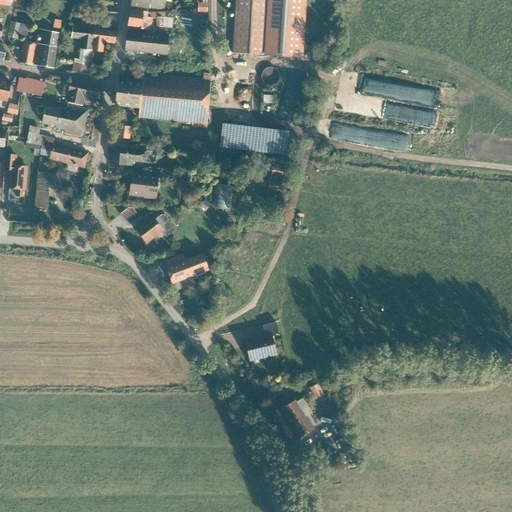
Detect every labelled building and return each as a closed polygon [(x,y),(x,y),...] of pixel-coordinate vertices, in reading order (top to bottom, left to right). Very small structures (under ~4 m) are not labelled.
[(163,0),(130,0),(130,6),(162,10),(163,0)] [(264,0),(233,0),(231,49),(262,51),(264,0)] [(266,0),(263,51),(302,53),(304,0),(266,0)] [(142,11),(130,9),(127,26),(139,28),(142,11)] [(166,16),(166,11),(153,11),(152,18),(159,18),(159,26),(172,27),(172,16),(166,16)] [(20,22),(12,21),(10,33),(17,35),(20,22)] [(90,52),(93,29),(72,27),(71,39),(81,40),(81,50),(90,52)] [(56,47),(58,32),(37,29),(35,43),(56,47)] [(113,41),(114,31),(93,29),(90,52),(101,53),(102,40),(113,41)] [(165,55),(167,37),(126,32),(124,50),(165,55)] [(35,43),(21,42),(19,62),(32,63),(35,43)] [(53,67),(56,47),(35,43),(32,63),(53,67)] [(90,65),(73,63),(72,71),(89,73),(90,65)] [(208,130),(213,80),(162,75),(161,81),(144,79),(143,83),(140,109),(140,117),(193,122),(192,128),(208,130)] [(294,123),(305,82),(291,78),(279,119),(294,123)] [(43,92),(44,82),(26,79),(23,101),(33,102),(35,90),(43,92)] [(10,82),(0,80),(0,101),(6,102),(10,82)] [(143,83),(117,81),(114,107),(140,109),(143,83)] [(95,103),(98,88),(70,82),(70,85),(68,96),(66,102),(83,105),(84,101),(95,103)] [(9,102),(7,112),(19,114),(20,104),(9,102)] [(87,109),(66,105),(66,111),(55,110),(58,127),(63,129),(63,134),(68,135),(69,130),(81,132),(87,109)] [(55,110),(44,108),(41,126),(52,130),(52,126),(58,127),(55,110)] [(10,123),(12,117),(4,115),(2,122),(10,123)] [(285,131),(222,124),(220,147),(283,153),(285,131)] [(130,127),(119,126),(118,138),(129,139),(130,127)] [(202,145),(194,141),(191,149),(199,153),(202,145)] [(83,167),(86,153),(52,145),(49,159),(83,167)] [(147,150),(113,148),(112,164),(126,165),(126,162),(146,163),(147,150)] [(18,154),(9,154),(8,169),(11,170),(12,166),(17,166),(18,154)] [(287,166),(272,164),(270,177),(285,178),(287,166)] [(24,197),(26,167),(17,166),(12,166),(11,170),(10,189),(18,190),(17,197),(24,197)] [(174,168),(166,168),(165,178),(173,178),(174,168)] [(158,174),(130,170),(127,191),(155,195),(158,174)] [(50,171),(38,171),(36,206),(47,206),(50,171)] [(281,180),(268,180),(267,189),(280,190),(281,180)] [(120,214),(128,225),(140,217),(133,208),(128,207),(120,214)] [(165,215),(161,214),(155,219),(151,213),(139,222),(141,225),(135,230),(146,244),(161,232),(165,238),(176,229),(168,218),(165,215)] [(172,285),(175,284),(177,291),(195,284),(192,278),(209,271),(202,253),(186,260),(183,253),(165,260),(167,267),(165,267),(172,285)] [(277,356),(272,336),(279,334),(276,322),(262,326),(265,335),(244,340),(249,362),(277,356)] [(309,388),(314,400),(324,395),(319,384),(309,388)] [(286,421),(298,440),(315,429),(307,416),(313,413),(309,406),(304,398),(297,402),(295,400),(281,409),(287,420),(286,421)]
